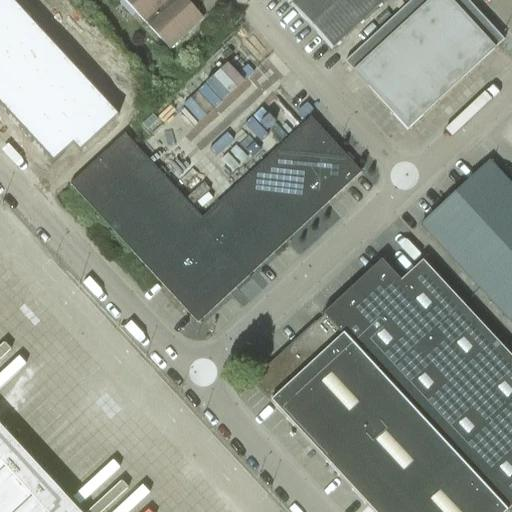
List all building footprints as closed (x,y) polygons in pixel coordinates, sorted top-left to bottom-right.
[(10,0),(0,0),(0,24),(18,8),(10,0)] [(185,0),(123,0),(145,24),(146,23),(148,26),(148,27),(170,50),(203,19),(185,0)] [(284,0),(332,51),(386,0),(284,0)] [(466,0),(413,0),(345,63),(407,131),(504,41),(466,0)] [(18,8),(0,24),(0,42),(5,47),(31,23),(18,8)] [(31,23),(5,47),(13,56),(18,62),(45,37),(31,23)] [(45,37),(18,62),(32,77),(58,52),(45,37)] [(0,68),(13,56),(5,47),(0,42),(0,68)] [(58,52),(32,77),(37,83),(45,91),(72,67),(58,52)] [(13,56),(0,68),(0,107),(5,113),(37,83),(32,77),(18,62),(13,56)] [(72,67),(45,91),(59,106),(85,82),(72,67)] [(85,82),(59,106),(62,109),(72,121),(99,96),(85,82)] [(37,83),(5,113),(29,139),(62,109),(59,106),(45,91),(37,83)] [(99,96),(72,121),(89,139),(116,115),(99,96)] [(62,109),(29,139),(57,169),(89,139),(72,121),(62,109)] [(125,136),(70,186),(198,325),(362,174),(311,119),(202,219),(125,136)] [(76,156),(65,165),(70,170),(80,161),(76,156)] [(511,187),(490,163),(421,226),(511,324),(511,187)] [(383,262),(252,383),(371,511),(506,511),(511,507),(511,359),(422,262),(401,282),(383,262)] [(0,511),(76,511),(0,429),(0,511)]
